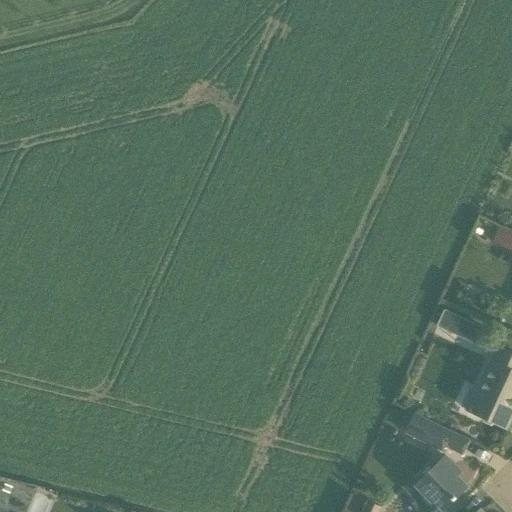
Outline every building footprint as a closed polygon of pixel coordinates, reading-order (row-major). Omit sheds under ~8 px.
[(511,249),(511,230),(502,225),(494,241),(511,249)] [(443,310),(436,326),(479,347),(487,330),(443,310)] [(467,411),(505,428),(511,414),(511,408),(510,408),(511,404),(511,354),(497,347),(467,411)] [(412,414),(403,432),(441,451),(450,432),(412,414)] [(414,486),(420,491),(440,511),(465,486),(454,475),(459,471),(444,456),(414,486)] [(365,501),(360,511),(377,511),(379,507),(365,501)]
